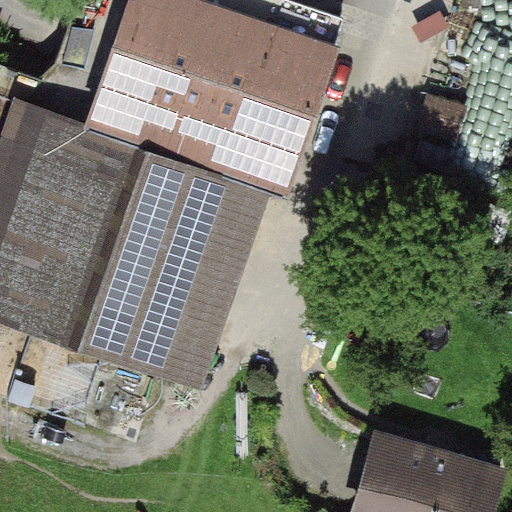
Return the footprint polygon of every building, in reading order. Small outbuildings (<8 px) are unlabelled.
[(194,0),(135,0),(109,72),(161,91),(194,0)] [(194,0),(161,91),(314,147),(355,35),(259,0),(194,0)] [(53,61),(0,213),(0,319),(77,346),(156,119),(163,99),(53,61)] [(186,384),(265,156),(156,119),(77,346),(186,384)] [(375,427),(349,511),(497,511),(511,466),(375,427)]
